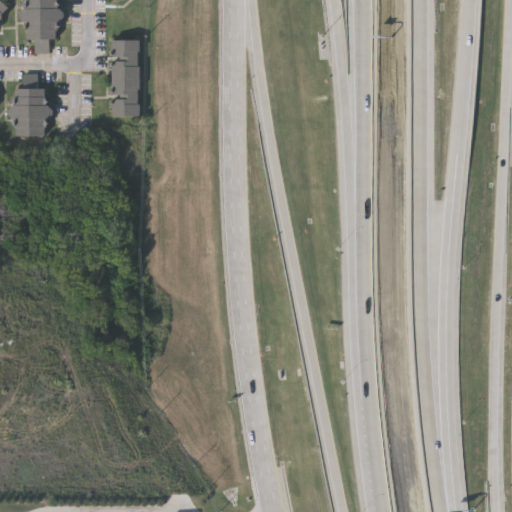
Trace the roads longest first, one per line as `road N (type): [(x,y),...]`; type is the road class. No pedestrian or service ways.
road 1 (motorway): [(244,0),(345,511)]
road 2 (secondary): [(234,0),(239,298),(273,511)]
road 3 (motorway): [(446,511),(425,356),(421,0)]
road 4 (motorway): [(494,511),(508,0)]
road 5 (motorway): [(450,440),(448,274),(472,0)]
road 6 (motorway): [(359,194),(366,398),(383,511)]
road 7 (motorway): [(335,0),(359,194)]
road 8 (motorway): [(363,0),(359,194)]
